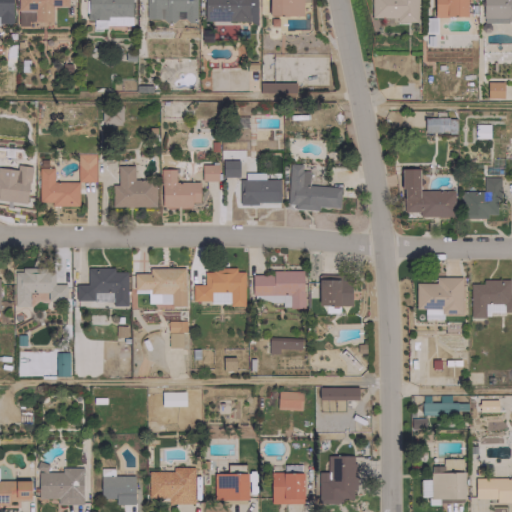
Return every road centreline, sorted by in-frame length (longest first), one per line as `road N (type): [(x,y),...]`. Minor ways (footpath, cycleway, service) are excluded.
road 1 (residential): [(339,0),(385,241),(392,511)]
road 2 (residential): [(0,234),(241,234),(511,247)]
